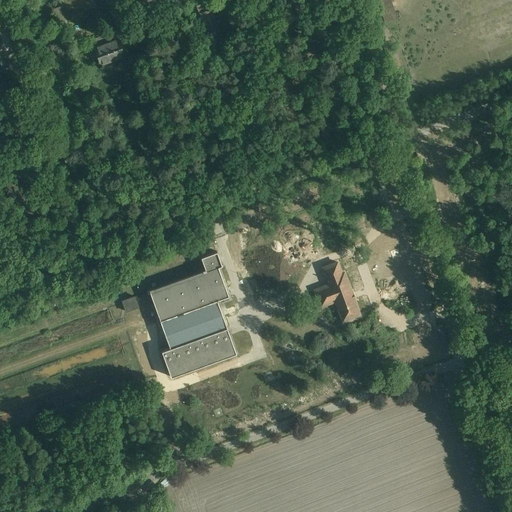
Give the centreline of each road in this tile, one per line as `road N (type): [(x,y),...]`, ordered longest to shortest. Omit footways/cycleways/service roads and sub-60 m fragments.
road 1 (residential): [(0,287),(401,138)]
road 2 (residential): [(465,359),(71,511)]
road 3 (residential): [(465,359),(401,138)]
road 4 (residential): [(511,503),(465,359)]
road 5 (residential): [(401,138),(354,0)]
